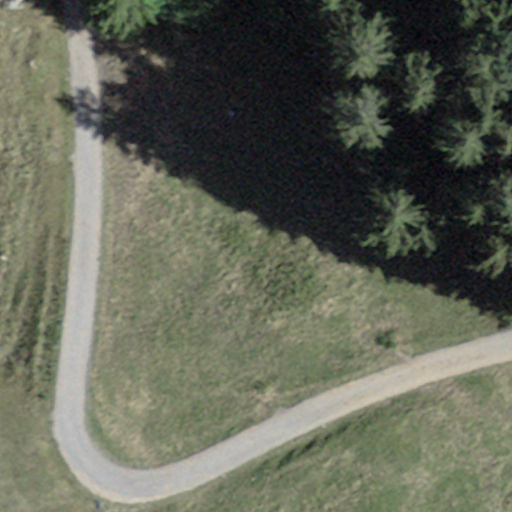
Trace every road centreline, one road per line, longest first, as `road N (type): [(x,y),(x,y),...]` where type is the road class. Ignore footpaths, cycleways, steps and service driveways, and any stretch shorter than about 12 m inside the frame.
road 1 (track): [(90,220),(70,418),(103,480),(160,491),(462,358),(511,354)]
road 2 (unclassified): [(80,0),(90,220)]
